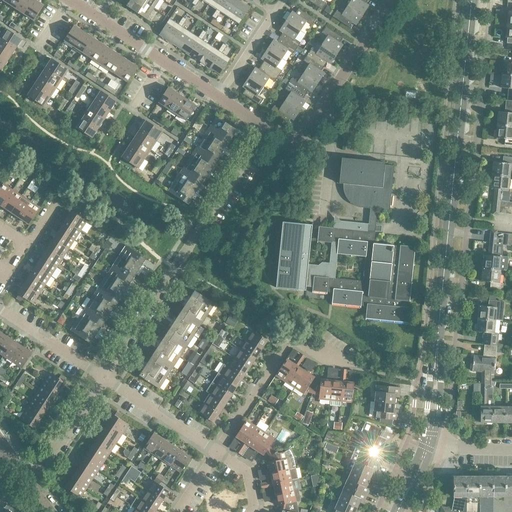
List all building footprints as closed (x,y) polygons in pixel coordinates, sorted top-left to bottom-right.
[(6,0),(5,3),(14,8),(20,0),(6,0)] [(20,0),(14,8),(24,14),(33,0),(20,0)] [(34,0),(33,0),(24,14),(33,21),(43,6),(34,0)] [(146,20),(158,0),(129,0),(130,0),(125,6),(146,20)] [(225,0),(211,0),(208,5),(216,10),(212,17),(214,18),(225,0)] [(239,2),(236,0),(225,0),(214,18),(215,19),(220,12),(228,18),(239,2)] [(320,0),(306,0),(322,10),(326,4),(320,0)] [(351,0),(347,6),(362,16),(368,6),(365,4),(367,0),(351,0)] [(239,2),(228,18),(239,25),(249,8),(239,2)] [(356,25),(362,16),(347,6),(342,15),(336,11),(332,17),(349,28),(352,23),(356,25)] [(285,21),(300,31),(306,23),(311,26),(315,20),(298,9),(295,14),(291,12),(285,21)] [(169,19),(161,32),(159,35),(169,42),(184,19),(183,18),(178,25),(169,19)] [(184,19),(169,42),(179,49),(190,32),(182,27),(186,20),(184,19)] [(294,40),(300,31),(285,21),(279,31),(282,33),(279,37),(296,49),(300,43),(294,40)] [(73,47),(82,32),(73,25),(63,41),(73,47)] [(321,45),(336,55),(343,45),(339,43),(343,38),(325,27),(321,33),(327,37),(321,45)] [(0,35),(0,38),(15,48),(21,39),(5,28),(0,35)] [(198,38),(190,32),(179,49),(189,55),(204,32),(203,31),(198,38)] [(92,38),(82,32),(73,47),(82,53),(92,38)] [(206,33),(204,32),(189,55),(199,62),(210,46),(202,40),(206,33)] [(267,49),(282,59),(287,51),(293,54),(296,49),(279,37),(276,42),(273,40),(267,49)] [(0,51),(9,58),(15,48),(0,38),(0,51)] [(92,38),(82,53),(91,59),(101,44),(92,38)] [(110,50),(101,44),(91,59),(100,65),(110,50)] [(218,51),(210,46),(199,62),(209,68),(225,45),(223,44),(218,51)] [(226,46),(225,45),(209,68),(220,75),(230,59),(222,53),(226,46)] [(307,55),(324,67),(327,62),(330,64),(336,55),(321,45),(316,54),(310,50),(307,55)] [(276,68),(282,59),(267,49),(260,59),(264,61),(261,66),(278,77),(282,71),(276,68)] [(119,55),(110,50),(100,65),(109,71),(119,55)] [(0,64),(3,67),(9,58),(0,51),(0,64)] [(119,55),(109,71),(118,77),(128,61),(119,55)] [(321,71),(324,67),(307,55),(303,61),(309,65),(303,73),(318,83),(324,73),(321,71)] [(45,68),(61,79),(67,70),(51,59),(45,68)] [(137,68),(128,61),(118,77),(127,83),(137,68)] [(501,75),(511,75),(511,62),(503,62),(501,75)] [(274,82),(278,77),(261,66),(258,70),(255,68),(248,77),(263,87),(269,79),(274,82)] [(39,77),(55,88),(61,79),(45,68),(39,77)] [(288,84),(305,95),(308,90),(312,92),(318,83),(303,73),(297,82),(292,78),(288,84)] [(509,95),(511,95),(511,75),(501,75),(500,88),(510,89),(509,95)] [(33,86),(49,97),(55,88),(39,77),(33,86)] [(258,96),(263,87),(248,77),(242,87),(245,89),(242,94),(259,105),(263,99),(258,96)] [(302,99),(305,95),(288,84),(285,89),(290,93),(285,101),(299,111),(306,102),(302,99)] [(43,107),(49,97),(33,86),(27,96),(43,107)] [(167,109),(177,94),(167,87),(158,102),(167,109)] [(93,100),(109,111),(115,101),(99,90),(93,100)] [(177,94),(167,109),(176,115),(186,100),(177,94)] [(87,109),(103,120),(109,111),(93,100),(87,109)] [(196,106),(186,100),(176,115),(186,121),(196,106)] [(511,101),(506,100),(504,112),(498,112),(496,125),(511,126),(511,101)] [(293,121),(299,111),(285,101),(279,110),(273,106),(270,112),(287,123),(290,118),(293,121)] [(81,118),(97,129),(103,120),(87,109),(81,118)] [(91,138),(97,129),(81,118),(77,116),(71,125),(91,138)] [(216,117),(209,128),(229,141),(233,136),(235,132),(240,135),(243,137),(245,135),(237,129),(236,130),(216,117)] [(156,141),(162,132),(145,121),(139,130),(156,141)] [(511,146),(511,126),(496,125),(495,138),(505,139),(504,146),(511,146)] [(223,151),(225,147),(229,141),(209,128),(202,139),(222,152),(223,151)] [(133,139),(150,150),(156,141),(139,130),(133,139)] [(144,159),(150,150),(133,139),(127,148),(144,159)] [(222,153),(222,152),(202,139),(195,149),(215,162),(219,157),(222,153)] [(138,169),(144,159),(127,148),(121,158),(138,169)] [(209,172),(211,168),(215,162),(195,149),(188,160),(208,173),(209,172)] [(491,175),(509,177),(511,164),(511,157),(503,157),(502,163),(493,162),(491,175)] [(393,247),(393,246),(373,244),(377,210),(389,211),(393,166),(384,165),(384,163),(341,159),(338,184),(343,184),(342,186),(342,187),(343,189),(343,190),(343,191),(343,193),(344,194),(344,195),(345,196),(345,198),(346,199),(347,200),(348,201),(348,202),(350,203),(351,204),(352,205),(354,206),(356,207),(358,208),(369,209),(368,225),(339,222),(334,216),(333,228),(318,227),(316,244),(330,245),(328,265),(320,264),(317,266),(307,265),(311,226),(282,223),(275,289),(305,292),(305,287),(312,288),(311,294),(312,294),(312,292),(326,293),(325,295),(326,295),(326,293),(332,293),(331,306),(366,310),(365,321),(408,325),(409,308),(407,308),(408,302),(410,302),(416,248),(399,246),(399,247),(393,247)] [(208,174),(208,173),(188,160),(181,170),(202,183),(205,178),(208,174)] [(195,193),(198,190),(202,183),(181,170),(174,181),(195,194),(195,193)] [(508,190),(509,177),(491,175),(490,188),(495,189),(493,201),(499,201),(505,202),(509,202),(510,190),(508,190)] [(194,195),(195,194),(174,181),(167,192),(187,205),(192,199),(194,195)] [(0,205),(1,207),(12,190),(3,184),(0,187),(0,205)] [(21,196),(12,190),(1,207),(10,213),(21,196)] [(30,202),(21,196),(10,213),(20,218),(30,202)] [(30,202),(20,218),(29,225),(40,208),(30,202)] [(78,216),(80,212),(75,209),(72,212),(71,212),(65,221),(80,231),(86,222),(78,216)] [(65,221),(59,230),(74,240),(80,231),(65,221)] [(74,240),(59,230),(53,239),(68,249),(74,240)] [(68,249),(53,239),(47,248),(62,258),(68,249)] [(104,246),(109,249),(113,243),(108,240),(104,246)] [(494,256),(495,245),(489,244),(488,256),(484,255),(482,268),(500,270),(501,257),(494,256)] [(139,269),(142,265),(146,259),(126,246),(119,256),(139,270),(139,269)] [(62,258),(47,248),(41,258),(56,267),(62,258)] [(112,267),(132,280),(136,274),(138,271),(139,270),(119,256),(112,267)] [(56,267),(41,258),(35,267),(50,277),(56,267)] [(35,267),(29,276),(44,286),(50,277),(35,267)] [(128,286),(132,280),(112,267),(105,278),(125,291),(126,290),(128,286)] [(500,270),(482,268),(481,281),(490,282),(489,288),(502,289),(503,283),(498,283),(500,270)] [(44,286),(29,276),(23,285),(38,295),(44,286)] [(124,292),(125,291),(105,278),(98,288),(118,301),(122,295),(124,292)] [(23,285),(17,294),(18,295),(16,298),(21,302),(24,298),(32,304),(38,295),(23,285)] [(112,311),(114,307),(118,301),(98,288),(91,299),(111,312),(112,311)] [(187,302),(207,314),(214,304),(194,291),(190,297),(188,301),(187,302)] [(110,313),(111,312),(91,299),(84,309),(104,322),(108,317),(110,313)] [(502,321),(504,302),(501,302),(495,302),(488,301),(488,307),(478,306),(477,319),(499,321),(502,321)] [(201,325),(207,314),(187,302),(187,303),(184,306),(181,312),(201,325)] [(97,333),(98,332),(100,328),(104,322),(84,309),(77,320),(97,333)] [(174,322),(194,336),(201,325),(181,312),(176,318),(174,321),(174,322)] [(496,347),(497,340),(498,334),(499,321),(477,319),(475,332),(483,333),(482,346),(484,346),(496,347)] [(90,344),(94,338),(97,334),(97,333),(77,320),(70,331),(90,344)] [(187,346),(194,336),(174,322),(173,323),(170,327),(167,333),(187,346)] [(252,331),(246,340),(261,350),(267,341),(266,340),(268,336),(263,333),(260,336),(252,331)] [(160,344),(180,357),(187,346),(167,333),(163,339),(160,343),(160,344)] [(200,340),(206,344),(210,338),(204,334),(200,340)] [(221,337),(222,337),(218,334),(212,344),(218,348),(224,339),(221,337)] [(13,341),(4,335),(0,340),(0,353),(3,356),(13,341)] [(202,349),(206,344),(200,340),(197,345),(202,349)] [(240,349),(255,359),(261,350),(246,340),(240,349)] [(22,347),(13,341),(3,356),(12,362),(22,347)] [(173,367),(180,357),(160,344),(159,345),(157,348),(153,354),(173,367)] [(496,348),(496,347),(484,346),(483,357),(473,356),(472,371),(482,372),(481,384),(493,384),(493,373),(494,373),(495,359),(496,353),(496,348)] [(32,353),(22,347),(12,362),(22,368),(32,353)] [(249,368),(255,359),(240,349),(234,358),(249,368)] [(212,357),(210,355),(206,353),(202,358),(201,361),(206,365),(212,357)] [(146,365),(166,378),(173,367),(153,354),(149,360),(146,364),(146,365)] [(228,367),(243,377),(249,368),(234,358),(228,367)] [(295,365),(294,364),(286,359),(275,375),(285,382),(295,365)] [(294,388),(305,371),(297,367),(301,361),(297,359),(294,364),(295,365),(285,382),(294,388)] [(159,389),(166,378),(146,365),(145,366),(143,369),(139,376),(159,389)] [(237,386),(243,377),(228,367),(222,376),(237,386)] [(305,371),(294,388),(303,394),(305,391),(312,394),(313,389),(308,387),(314,378),(305,371)] [(50,373),(44,382),(59,392),(65,383),(64,382),(66,379),(61,375),(58,379),(50,373)] [(231,395),(237,386),(222,376),(216,385),(231,395)] [(331,381),(330,400),(340,401),(342,382),(345,382),(345,376),(341,376),(340,382),(331,381)] [(330,400),(331,381),(320,380),(320,387),(317,386),(315,390),(313,389),(312,394),(319,396),(318,399),(330,400)] [(44,382),(38,391),(53,401),(59,392),(44,382)] [(354,383),(345,382),(342,382),(340,401),(352,402),(354,383)] [(225,404),(231,395),(216,385),(212,383),(206,392),(210,395),(225,404)] [(470,384),(470,392),(480,392),(480,384),(470,384)] [(493,391),(493,384),(481,384),(481,407),(477,407),(477,421),(480,421),(480,423),(493,423),(493,407),(493,399),(491,399),(491,391),(493,391)] [(375,402),(394,404),(395,395),(399,395),(400,388),(376,385),(375,402)] [(38,391),(32,400),(47,410),(53,401),(38,391)] [(204,404),(219,414),(225,404),(210,395),(204,404)] [(47,410),(32,400),(26,410),(41,419),(47,410)] [(181,410),(184,404),(178,400),(174,406),(181,410)] [(396,420),(397,413),(393,413),(394,404),(375,402),(373,418),(380,419),(379,422),(392,426),(393,420),(396,420)] [(213,423),(219,414),(204,404),(198,413),(207,419),(204,422),(210,426),(212,422),(213,423)] [(493,407),(493,423),(505,423),(505,407),(493,407)] [(41,419),(26,410),(19,419),(34,429),(41,419)] [(122,434),(128,424),(120,419),(122,415),(117,412),(114,415),(113,415),(107,424),(122,434)] [(297,412),(294,417),(301,422),(304,416),(297,412)] [(302,423),(309,425),(312,416),(306,414),(302,423)] [(239,447),(243,450),(246,444),(245,443),(255,427),(246,420),(235,437),(243,442),(239,447)] [(107,424),(101,433),(116,443),(122,434),(107,424)] [(384,431),(371,426),(364,441),(382,449),(386,440),(390,442),(395,430),(386,427),(384,431)] [(245,443),(246,444),(254,449),(265,433),(255,427),(245,443)] [(334,434),(328,432),(325,438),(331,441),(334,434)] [(116,443),(101,433),(95,442),(110,452),(116,443)] [(153,433),(143,448),(153,454),(163,439),(153,433)] [(274,439),(265,433),(254,449),(263,455),(266,451),(269,456),(273,454),(268,447),(274,439)] [(172,445),(163,439),(153,454),(162,460),(172,445)] [(358,456),(380,465),(382,459),(379,457),(382,449),(364,441),(358,456)] [(110,452),(95,442),(89,451),(104,461),(110,452)] [(338,448),(326,443),(324,448),(336,453),(338,448)] [(181,451),(172,445),(162,460),(171,466),(181,451)] [(293,457),(289,449),(285,452),(280,452),(279,452),(279,450),(273,454),(269,456),(272,461),(268,462),(270,473),(296,468),(293,457)] [(104,461),(89,451),(83,460),(98,470),(104,461)] [(190,457),(181,451),(171,466),(180,472),(190,457)] [(351,471),(369,479),(373,470),(377,472),(380,465),(358,456),(351,471)] [(83,460),(77,469),(92,479),(98,470),(83,460)] [(131,466),(125,476),(129,478),(131,480),(137,470),(131,466)] [(273,484),(298,479),(296,468),(270,473),(272,482),(266,483),(267,487),(273,486),(273,484)] [(92,479),(77,469),(71,478),(86,488),(92,479)] [(345,486),(366,495),(369,488),(366,487),(369,479),(351,471),(345,486)] [(511,511),(511,476),(453,477),(453,497),(454,497),(452,509),(441,507),(440,511),(511,511)] [(71,478),(65,488),(80,498),(86,488),(71,478)] [(275,495),(298,490),(301,489),(299,478),(298,479),(273,484),(273,486),(275,495)] [(147,490),(162,500),(168,491),(153,481),(147,490)] [(338,500),(356,508),(360,500),(364,501),(366,495),(345,486),(338,500)] [(141,499),(156,509),(162,500),(147,490),(141,499)] [(287,511),(298,511),(296,502),(299,501),(300,499),(298,490),(275,495),(277,506),(281,505),(280,511),(287,511)] [(140,511),(154,511),(156,509),(141,499),(137,497),(131,506),(135,508),(140,511)] [(354,511),(356,508),(338,500),(333,511),(354,511)]
